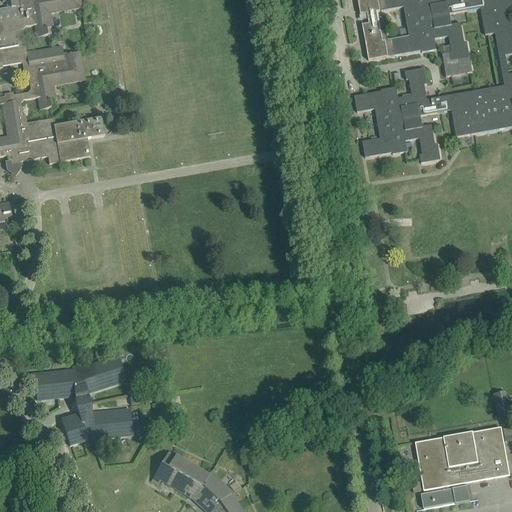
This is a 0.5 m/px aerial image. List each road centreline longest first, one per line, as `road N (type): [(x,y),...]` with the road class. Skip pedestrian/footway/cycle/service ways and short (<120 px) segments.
road 1 (residential): [(73,511),(1,351),(29,281),(32,197),(310,149)]
road 2 (residential): [(374,511),(310,149)]
road 3 (residential): [(310,149),(284,0)]
